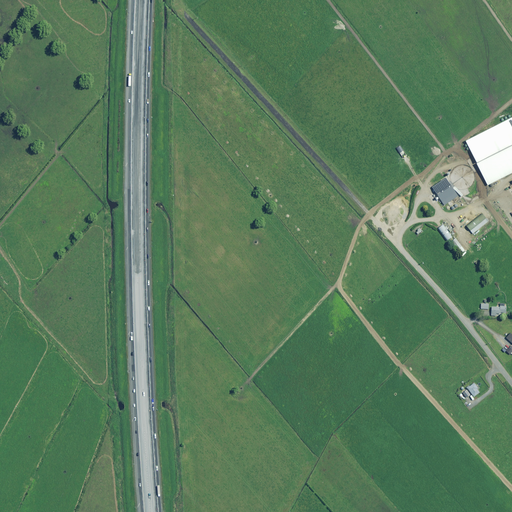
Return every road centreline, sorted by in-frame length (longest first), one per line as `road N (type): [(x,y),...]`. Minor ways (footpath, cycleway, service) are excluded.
road 1 (motorway): [(147,0),(143,231),(156,511)]
road 2 (motorway): [(143,511),(131,278),(134,0)]
road 3 (unclassified): [(511,382),(440,292),(186,16)]
